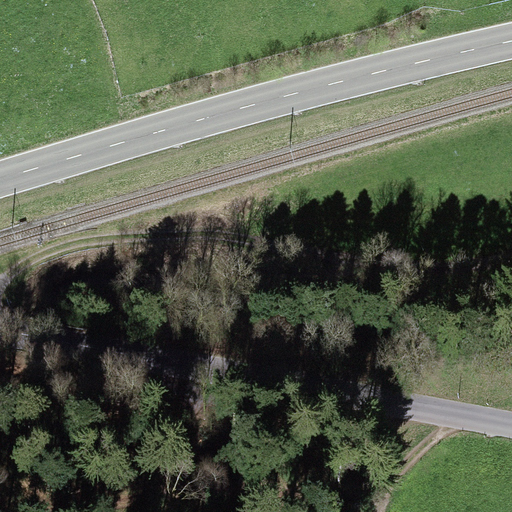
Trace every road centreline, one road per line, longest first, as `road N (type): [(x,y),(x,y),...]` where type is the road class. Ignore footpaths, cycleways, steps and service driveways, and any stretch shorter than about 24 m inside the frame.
road 1 (track): [(511,261),(414,271),(321,259),(217,232),(99,238),(21,266),(0,288)]
road 2 (primary): [(0,178),(511,40)]
road 3 (unclassified): [(511,424),(0,326)]
road 4 (track): [(378,510),(404,474),(480,418)]
road 5 (track): [(340,392),(372,436),(384,478),(378,511)]
